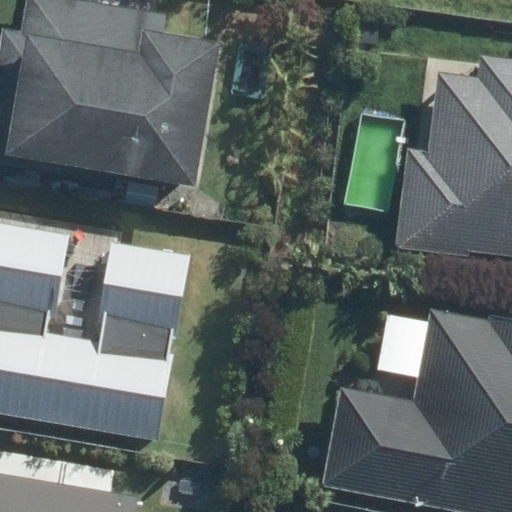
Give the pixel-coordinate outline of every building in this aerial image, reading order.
[(179,6),(139,0),(29,0),(5,156),(205,187),(228,38),(176,30),(179,6)] [(511,59),(482,58),(481,79),(423,76),(418,146),(402,145),(395,252),(511,259),(511,59)] [(54,332),(71,230),(0,218),(0,412),(159,440),(191,250),(113,237),(96,339),(54,332)] [(419,511),(511,511),(511,318),(421,307),(409,399),(340,390),(325,500),(419,511)] [(0,511),(138,511),(142,492),(0,469),(0,511)]
